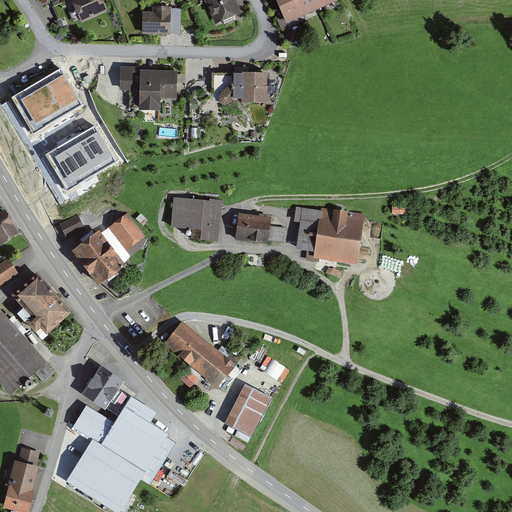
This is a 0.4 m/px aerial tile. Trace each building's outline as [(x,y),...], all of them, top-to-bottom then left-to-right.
[(99,0),(75,0),(83,18),(103,9),(99,0)] [(206,0),(217,23),(239,13),(233,0),(206,0)] [(334,0),(277,0),(287,22),(335,1),(334,0)] [(144,14),(144,33),(178,34),(179,9),(155,9),(155,14),(144,14)] [(83,106),(61,69),(12,98),(34,135),(83,106)] [(132,108),(158,109),(158,97),(175,97),(176,74),(122,72),(122,89),(132,89),(132,108)] [(248,75),(234,75),(234,76),(214,76),(214,92),(223,92),(220,97),(220,100),(221,103),(224,104),(227,104),(230,103),(234,99),(267,100),(268,91),(271,92),(271,88),(268,88),(268,75),(254,75),(254,74),(253,73),(252,72),(250,72),(249,73),(248,73),(248,75)] [(117,162),(95,126),(46,155),(68,192),(117,162)] [(220,199),(173,197),(172,224),(193,225),(192,238),(218,239),(220,199)] [(369,214),(301,207),(298,241),(313,243),(312,258),(363,263),(369,214)] [(23,238),(16,228),(21,225),(11,209),(0,215),(0,246),(3,251),(23,238)] [(150,240),(129,212),(108,227),(130,256),(150,240)] [(239,214),(236,240),(269,244),(272,218),(239,214)] [(60,222),(65,236),(85,229),(81,215),(60,222)] [(73,255),(101,291),(128,271),(100,235),(73,255)] [(0,287),(20,274),(11,261),(0,268),(0,287)] [(39,280),(17,300),(36,320),(28,327),(35,335),(40,331),(48,341),(73,319),(39,280)] [(51,367),(0,311),(0,379),(15,396),(33,380),(42,389),(52,379),(46,372),(51,367)] [(241,365),(186,322),(168,345),(223,388),(241,365)] [(125,382),(102,366),(83,394),(107,410),(125,382)] [(279,400),(249,384),(227,424),(238,430),(233,438),(247,445),(252,436),(258,439),(279,400)] [(146,472),(169,435),(151,423),(157,413),(132,397),(115,424),(87,406),(74,427),(94,439),(146,472)] [(115,511),(119,511),(146,472),(94,439),(67,482),(115,511)] [(39,454),(22,449),(19,460),(36,465),(39,454)] [(38,469),(17,463),(4,507),(21,511),(29,511),(35,493),(31,492),(38,469)]
